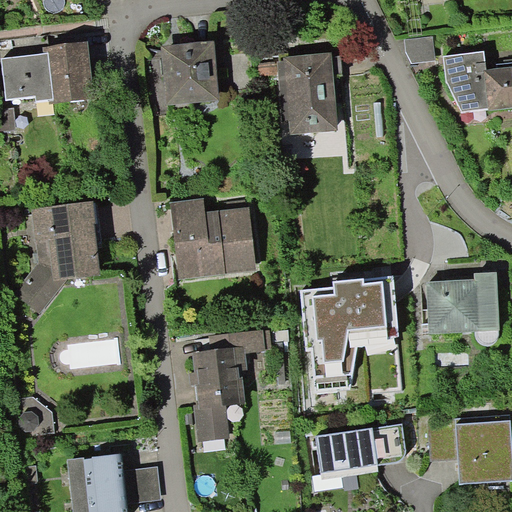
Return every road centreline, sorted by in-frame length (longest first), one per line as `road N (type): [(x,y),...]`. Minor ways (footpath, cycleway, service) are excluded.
road 1 (residential): [(231,0),(132,14),(118,28),(172,511)]
road 2 (residential): [(511,241),(467,208),(352,0)]
